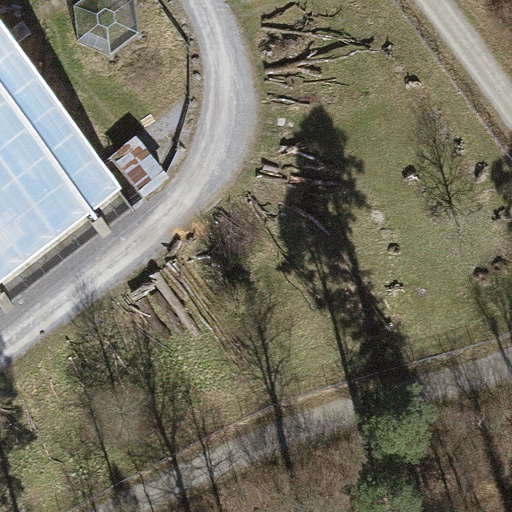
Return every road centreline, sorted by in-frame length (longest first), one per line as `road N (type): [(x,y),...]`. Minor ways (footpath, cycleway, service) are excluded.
road 1 (track): [(201,0),(226,50),(233,107),(224,158),(195,202),(0,347)]
road 2 (track): [(119,511),(258,441),(511,365)]
road 3 (track): [(511,107),(433,0)]
